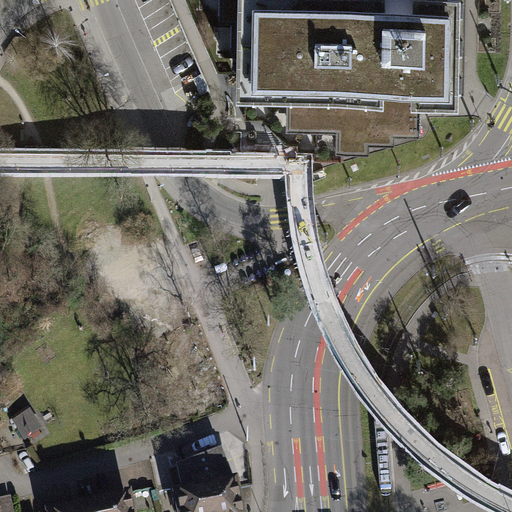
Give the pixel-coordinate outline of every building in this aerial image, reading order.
[(215,0),(215,22),(227,22),(227,53),(232,53),(232,85),(239,85),(239,91),(282,91),(282,130),(331,130),(331,149),(365,149),(365,140),(390,140),(390,131),(415,131),(416,88),(460,89),(461,0),(215,0)] [(0,384),(10,376),(0,365),(0,384)] [(31,412),(13,422),(25,443),(43,432),(31,412)] [(223,452),(169,473),(176,500),(173,500),(175,511),(245,511),(240,486),(236,486),(223,452)] [(15,511),(12,498),(0,500),(0,511),(15,511)] [(135,511),(133,499),(85,508),(86,511),(135,511)]
